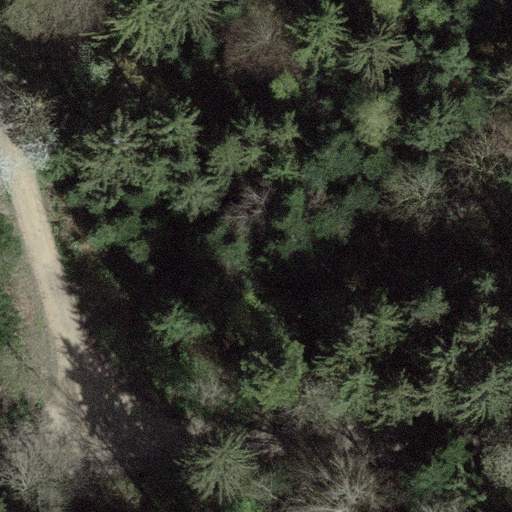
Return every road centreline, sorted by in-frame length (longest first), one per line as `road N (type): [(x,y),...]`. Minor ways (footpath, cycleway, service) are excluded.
road 1 (track): [(0,453),(511,423)]
road 2 (track): [(73,447),(0,141)]
